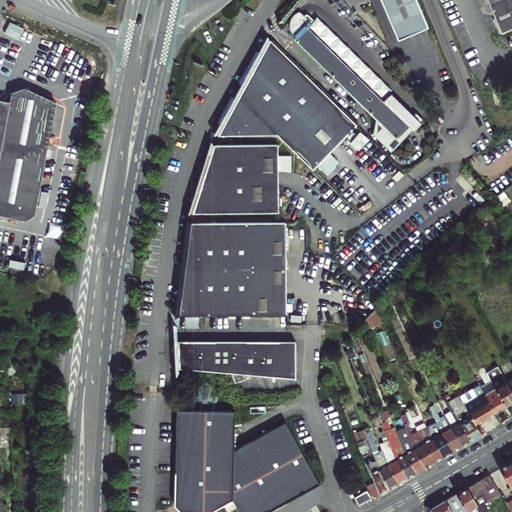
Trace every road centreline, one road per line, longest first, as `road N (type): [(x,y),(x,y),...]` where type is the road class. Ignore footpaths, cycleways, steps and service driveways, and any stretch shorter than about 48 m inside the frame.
road 1 (primary): [(131,41),(97,209),(69,506)]
road 2 (primary): [(106,382),(121,257),(167,28)]
road 3 (residential): [(106,382),(108,245),(145,37)]
road 4 (unknown): [(456,146),(323,6)]
road 5 (unknown): [(306,190),(345,230),(356,230),(388,194),(356,163)]
road 6 (primary): [(100,511),(106,382)]
road 7 (tertiary): [(511,438),(402,503)]
